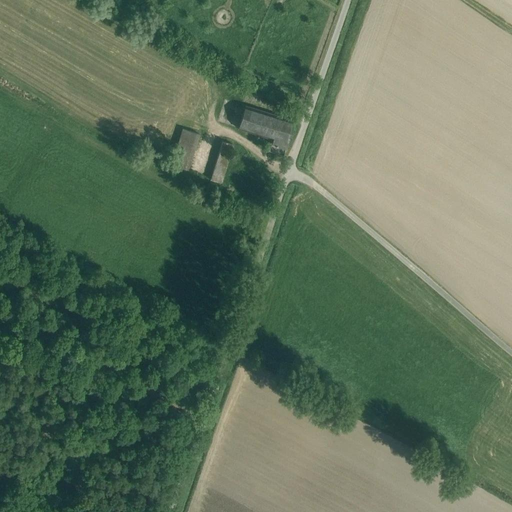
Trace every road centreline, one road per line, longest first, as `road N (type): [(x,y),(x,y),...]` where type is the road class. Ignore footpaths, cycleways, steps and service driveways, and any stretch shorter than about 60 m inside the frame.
road 1 (unclassified): [(289,169),(171,511)]
road 2 (track): [(228,353),(500,511)]
road 3 (unclassified): [(289,169),(511,350)]
road 4 (unclassified): [(347,0),(289,169)]
